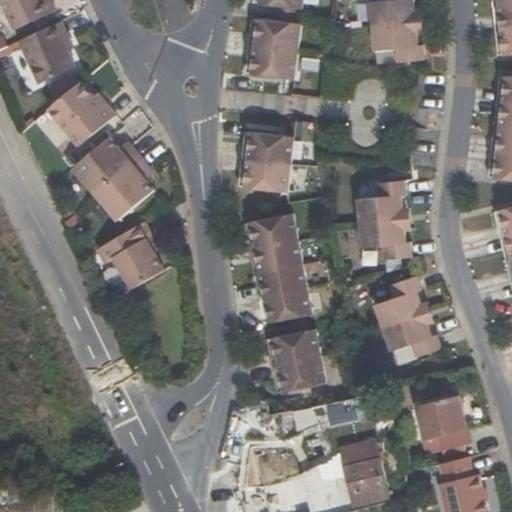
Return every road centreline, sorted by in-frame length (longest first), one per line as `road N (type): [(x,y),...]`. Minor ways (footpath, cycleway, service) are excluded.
road 1 (residential): [(511,426),(446,225),(459,0)]
road 2 (unclassified): [(111,378),(0,141)]
road 3 (residential): [(195,109),(218,336)]
road 4 (residential): [(156,471),(205,447),(217,426),(226,374),(218,336)]
road 5 (unknown): [(23,511),(117,503),(156,471)]
road 6 (residential): [(218,336),(205,382),(141,440)]
